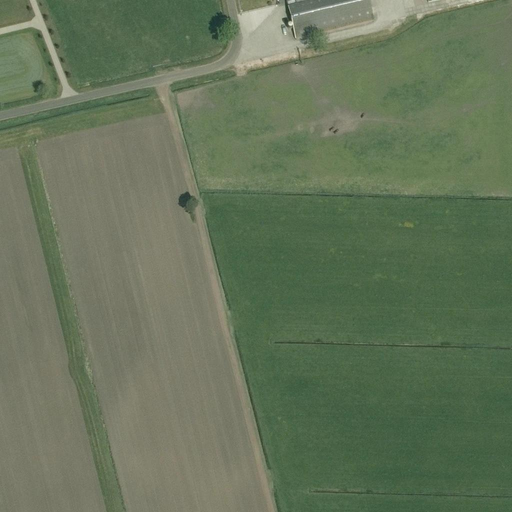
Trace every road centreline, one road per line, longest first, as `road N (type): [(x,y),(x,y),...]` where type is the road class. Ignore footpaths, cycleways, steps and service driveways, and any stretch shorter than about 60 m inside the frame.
road 1 (track): [(161,79),(269,511)]
road 2 (unclassified): [(0,116),(217,67),(234,47),(229,0)]
